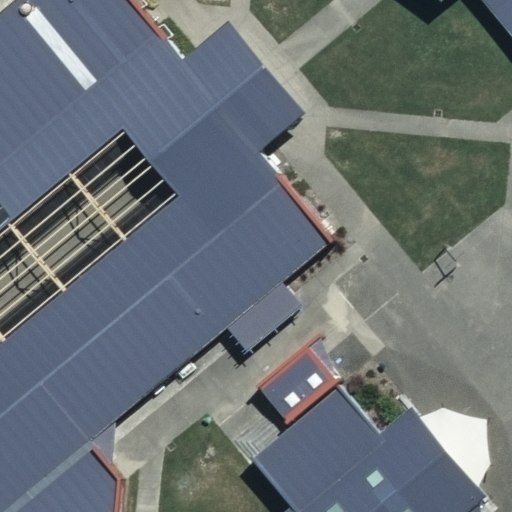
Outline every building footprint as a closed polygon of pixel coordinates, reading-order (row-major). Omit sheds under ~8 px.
[(292,113),(224,30),(192,56),(145,0),(17,0),(7,8),(0,0),(0,511),(127,511),(131,475),(132,464),(117,448),(121,411),(235,317),(252,337),(307,291),(301,284),(287,266),(334,227),(261,139),(292,113)] [(511,0),(502,0),(511,11),(511,0)] [(230,24),(224,30),(292,113),(305,103),(308,100),(278,64),(240,18),(239,17),(230,24)] [(317,338),(266,381),(299,420),(350,374),(330,352),(317,338)] [(279,437),(262,453),(301,498),(283,511),(487,511),(488,496),(496,487),(422,396),(415,402),(391,423),(350,374),(299,420),(279,437)]
